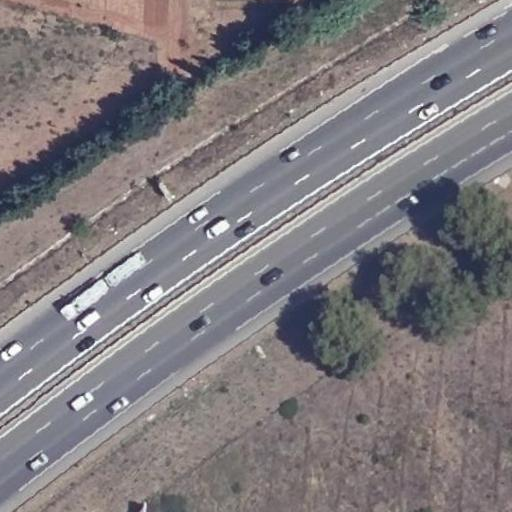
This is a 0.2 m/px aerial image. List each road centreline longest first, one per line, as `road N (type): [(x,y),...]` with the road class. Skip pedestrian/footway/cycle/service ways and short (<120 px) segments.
road 1 (motorway): [(0,486),(71,429),(511,141)]
road 2 (motorway): [(511,51),(48,348),(0,388)]
